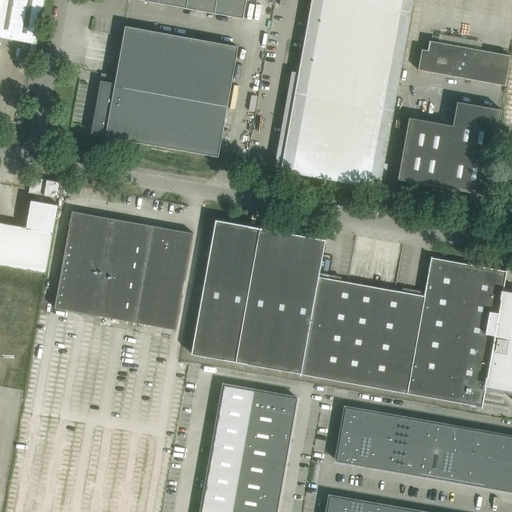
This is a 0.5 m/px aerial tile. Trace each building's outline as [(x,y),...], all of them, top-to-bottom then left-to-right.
[(0,0),(0,37),(36,44),(43,0),(0,0)] [(147,0),(243,17),(245,0),(147,0)] [(332,180),(379,188),(379,186),(413,0),(310,0),(292,103),(287,102),(282,131),(287,132),(284,151),(279,150),(276,164),(281,165),(280,170),(332,180)] [(124,30),(123,36),(116,76),(114,85),(102,83),(93,131),(105,133),(104,136),(218,156),(237,50),(236,50),(237,47),(124,26),(124,30)] [(420,49),(417,69),(505,84),(510,55),(429,40),(427,51),(420,49)] [(395,190),(433,197),(436,197),(436,195),(443,196),(443,198),(444,199),(483,206),(485,198),(500,109),(457,101),(453,125),(408,117),(395,190)] [(58,197),(61,182),(33,175),(30,191),(58,197)] [(30,199),(25,226),(53,231),(57,210),(58,204),(30,199)] [(112,218),(71,211),(71,213),(54,307),(94,315),(112,218)] [(135,322),(152,225),(112,218),(94,315),(135,322)] [(511,289),(503,288),(506,270),(505,270),(505,272),(431,258),(432,256),(431,256),(424,295),(318,276),(325,239),(215,219),(203,286),(193,284),(191,298),(200,299),(191,353),(300,373),(299,374),(300,375),(301,373),(481,406),(480,408),(482,408),(485,387),(511,392),(511,289)] [(0,265),(45,274),(53,231),(25,226),(0,221),(0,265)] [(152,225),(135,322),(175,329),(184,283),(193,233),(152,225)] [(224,385),(200,511),(231,511),(253,390),(224,385)] [(253,390),(231,511),(276,511),(297,398),(253,390)] [(336,460),(511,491),(511,436),(345,407),(336,460)] [(326,511),(424,511),(330,496),(326,511)]
